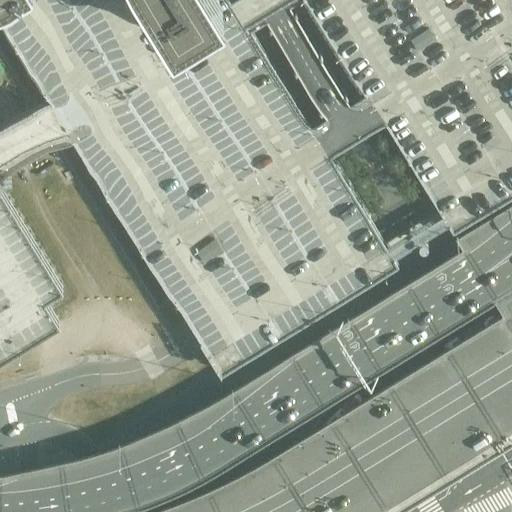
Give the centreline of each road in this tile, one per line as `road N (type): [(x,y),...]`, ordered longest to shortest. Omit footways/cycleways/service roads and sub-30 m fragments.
road 1 (primary): [(38,511),(136,490),(239,439),(489,282)]
road 2 (tertiary): [(511,231),(95,472)]
road 3 (tertiary): [(230,511),(511,338)]
road 4 (primary): [(241,511),(511,351)]
road 5 (track): [(4,110),(89,294),(59,355),(62,382)]
road 6 (unclassified): [(204,332),(138,370),(85,375),(22,397)]
